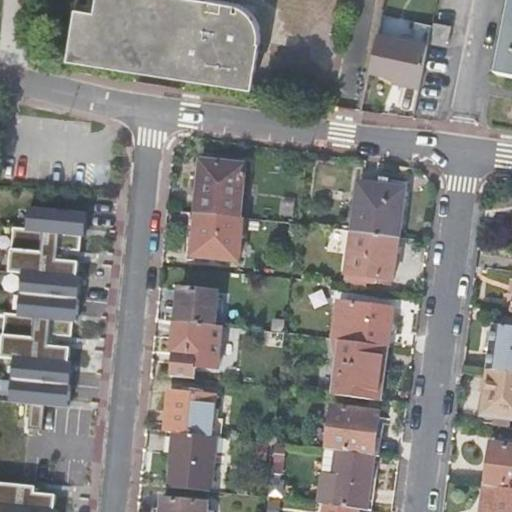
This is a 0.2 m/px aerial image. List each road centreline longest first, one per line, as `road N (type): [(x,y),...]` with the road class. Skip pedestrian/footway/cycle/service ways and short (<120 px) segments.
road 1 (residential): [(112,511),(151,110)]
road 2 (unclassified): [(416,511),(462,152)]
road 3 (residential): [(462,152),(151,110)]
road 4 (residential): [(151,110),(0,75)]
